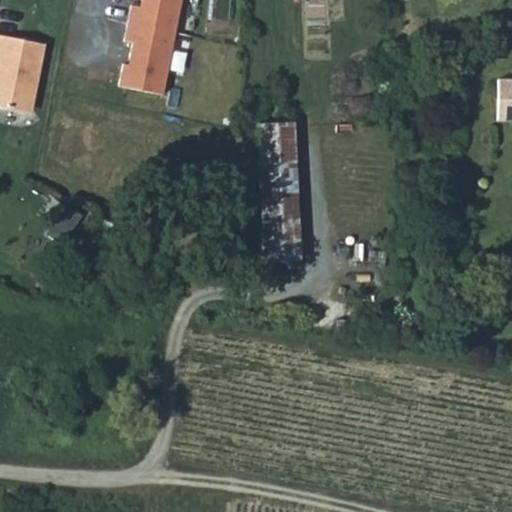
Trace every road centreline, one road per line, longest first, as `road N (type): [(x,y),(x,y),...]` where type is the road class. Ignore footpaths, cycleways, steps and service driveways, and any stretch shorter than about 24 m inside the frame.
road 1 (track): [(0,469),(144,472),(158,456),(177,332),(188,308),(218,297),(294,294),(311,277),(308,143)]
road 2 (track): [(144,472),(242,483),(367,511)]
